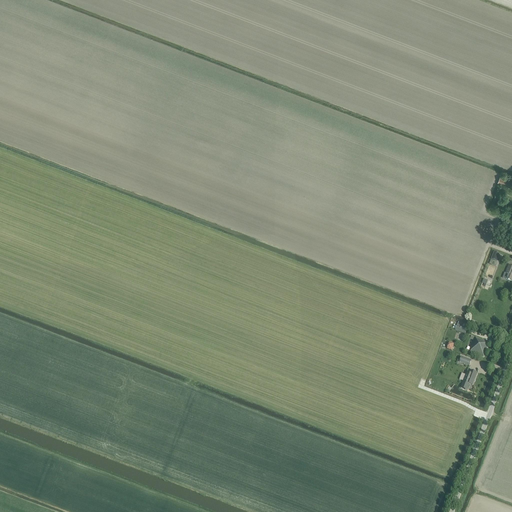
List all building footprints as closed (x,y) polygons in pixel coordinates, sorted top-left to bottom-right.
[(511,187),(511,180),(501,176),(498,183),(511,189),(511,187)] [(500,254),(494,252),(491,259),(497,262),(500,254)] [(511,266),(506,265),(501,277),(511,281),(511,266)] [(461,322),(458,331),(466,334),(469,325),(461,322)] [(484,357),(489,343),(471,336),(470,339),(474,341),(470,351),(484,357)] [(453,347),(448,346),(445,355),(449,357),(453,347)] [(471,361),(461,357),(460,362),(469,366),(471,361)] [(477,373),(471,371),(466,383),(473,385),(477,373)]
